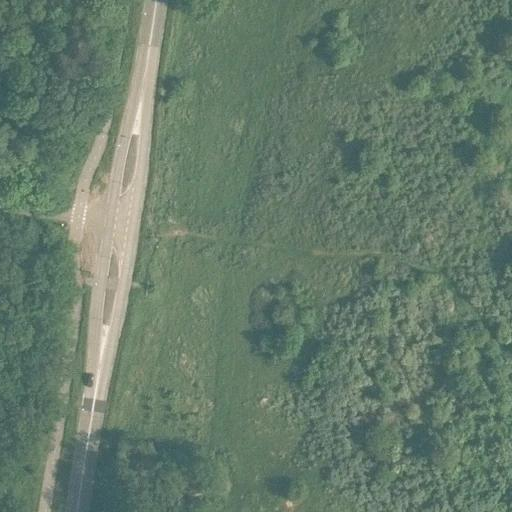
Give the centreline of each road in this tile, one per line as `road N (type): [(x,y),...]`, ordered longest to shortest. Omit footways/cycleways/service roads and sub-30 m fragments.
road 1 (secondary): [(74,511),(115,226)]
road 2 (secondary): [(115,226),(152,0)]
